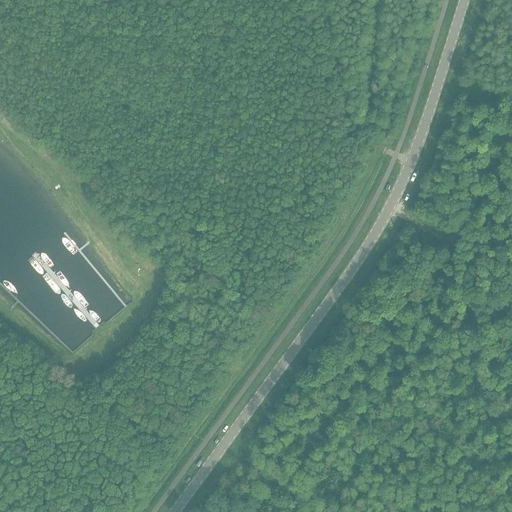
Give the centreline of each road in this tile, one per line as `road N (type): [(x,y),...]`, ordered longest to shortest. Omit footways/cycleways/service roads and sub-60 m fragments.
road 1 (tertiary): [(173,511),(320,312),(393,196),(463,0)]
road 2 (track): [(445,243),(511,105)]
